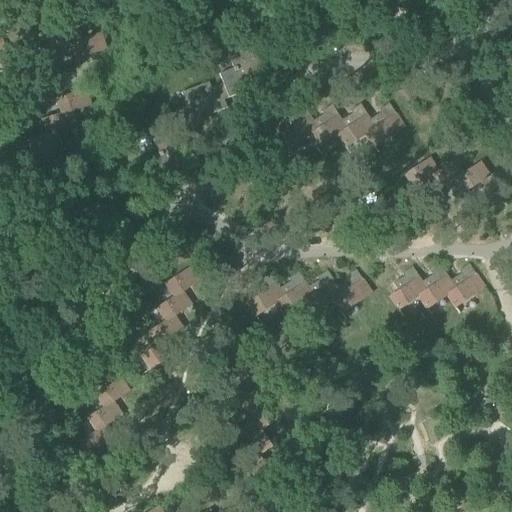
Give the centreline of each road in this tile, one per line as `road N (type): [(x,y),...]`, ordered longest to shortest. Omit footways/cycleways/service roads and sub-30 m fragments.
road 1 (residential): [(474,40),(352,61),(305,81),(192,202)]
road 2 (residential): [(488,252),(264,254),(192,202)]
road 3 (residential): [(192,202),(0,379)]
road 4 (residential): [(110,511),(144,498),(234,375)]
